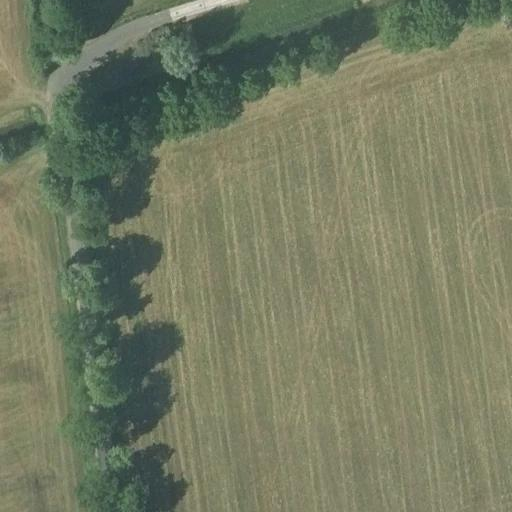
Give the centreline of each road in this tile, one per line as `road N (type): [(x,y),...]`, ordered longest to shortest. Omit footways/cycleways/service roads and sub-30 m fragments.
road 1 (unclassified): [(112,511),(47,0)]
road 2 (unknown): [(56,73),(129,32),(238,0)]
